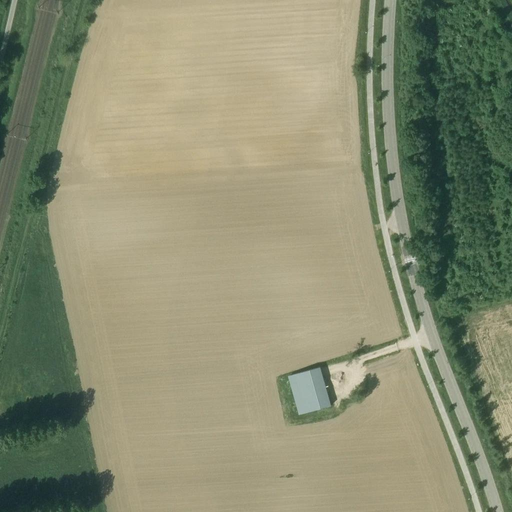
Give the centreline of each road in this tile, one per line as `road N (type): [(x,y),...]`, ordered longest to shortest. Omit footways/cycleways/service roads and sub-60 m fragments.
road 1 (tertiary): [(494,511),(400,227),(386,127),(388,0)]
road 2 (track): [(0,331),(85,0)]
